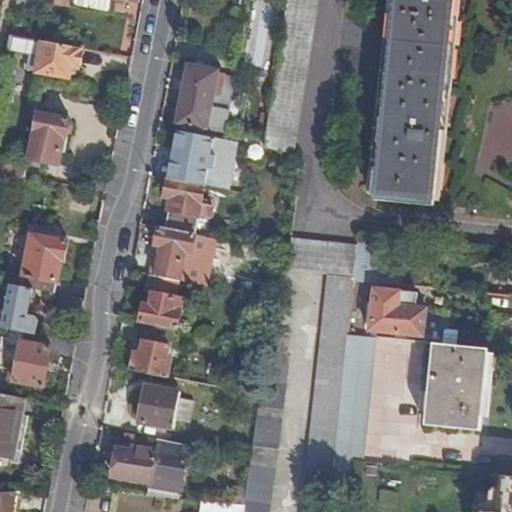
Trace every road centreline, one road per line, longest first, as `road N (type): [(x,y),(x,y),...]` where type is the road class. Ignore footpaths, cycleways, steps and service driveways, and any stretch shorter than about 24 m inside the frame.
road 1 (residential): [(58,511),(95,378),(106,268),(167,0)]
road 2 (unknown): [(511,456),(416,441),(403,430),(406,350)]
